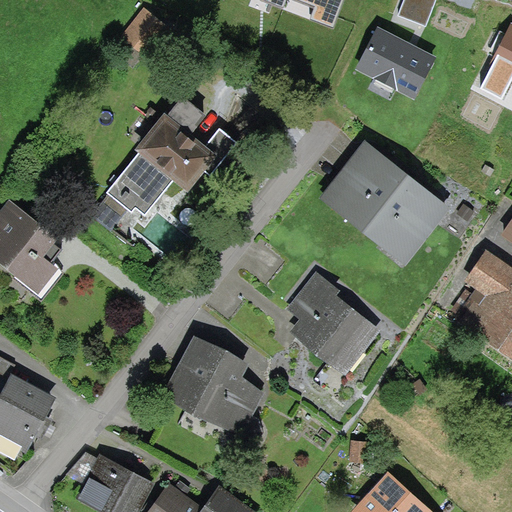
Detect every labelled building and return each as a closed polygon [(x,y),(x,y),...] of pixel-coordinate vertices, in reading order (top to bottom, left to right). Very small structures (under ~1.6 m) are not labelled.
[(125,38),(145,53),(165,27),(145,12),(125,38)] [(136,162),(117,186),(119,188),(117,191),(121,196),(128,201),(131,197),(144,209),(172,174),(187,185),(200,168),(210,176),(237,143),(219,128),(202,150),(192,142),(198,135),(192,130),(204,116),(182,98),(140,150),(141,151),(134,160),(136,162)] [(338,193),(358,208),(356,211),(406,251),(438,209),(366,152),(333,194),(336,196),(338,193)] [(62,249),(12,209),(0,225),(0,253),(1,255),(0,256),(0,260),(17,274),(20,270),(36,282),(62,249)] [(511,221),(503,234),(511,239),(511,221)] [(479,287),(459,315),(511,352),(511,271),(488,253),(469,280),(479,287)] [(309,320),(300,331),(343,365),(371,329),(329,297),(334,291),(317,277),(293,308),(309,320)] [(192,397),(189,401),(236,426),(229,438),(243,445),(251,443),(258,430),(255,421),(243,415),(255,393),(233,376),(239,365),(213,351),(218,342),(203,334),(175,388),(192,397)] [(15,364),(0,356),(0,372),(8,377),(15,364)] [(12,379),(0,401),(0,433),(0,450),(10,456),(17,454),(22,445),(25,447),(50,400),(12,379)] [(109,511),(134,511),(149,484),(103,459),(82,497),(109,511)] [(358,510),(360,511),(429,511),(426,509),(424,511),(387,478),(358,510)] [(201,511),(169,488),(150,511),(201,511)] [(202,511),(249,511),(219,490),(202,511)]
